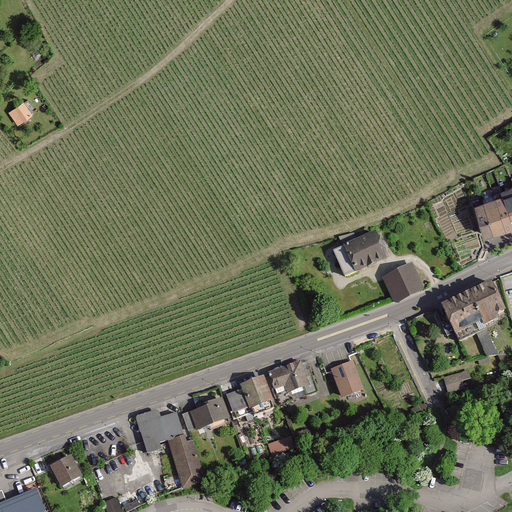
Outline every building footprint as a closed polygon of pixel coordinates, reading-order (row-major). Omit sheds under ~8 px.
[(19,104),(10,111),(19,124),(28,117),(19,104)] [(511,197),(485,205),(496,245),(511,238),(511,197)] [(389,259),(377,232),(333,252),(345,279),(389,259)] [(412,263),(382,279),(394,304),(398,305),(423,292),(424,289),(412,263)] [(491,281),(440,307),(459,344),(476,335),(486,330),(485,327),(499,320),(497,316),(507,312),(491,281)] [(486,330),(476,335),(487,356),(498,356),(486,330)] [(321,357),(331,386),(364,375),(354,345),(321,357)] [(317,394),(306,362),(269,375),(242,384),(244,389),(196,406),(162,418),(158,408),(136,416),(150,453),(170,446),(183,485),(208,476),(193,434),(237,419),(235,416),(252,410),(254,416),(317,394)] [(471,370),(443,377),(447,393),(475,385),(471,370)] [(291,436),(269,442),(272,453),(294,448),(291,436)] [(62,490),(83,478),(71,456),(49,468),(62,490)] [(0,511),(48,511),(39,488),(0,504),(0,511)] [(105,502),(109,511),(125,511),(118,496),(105,502)]
